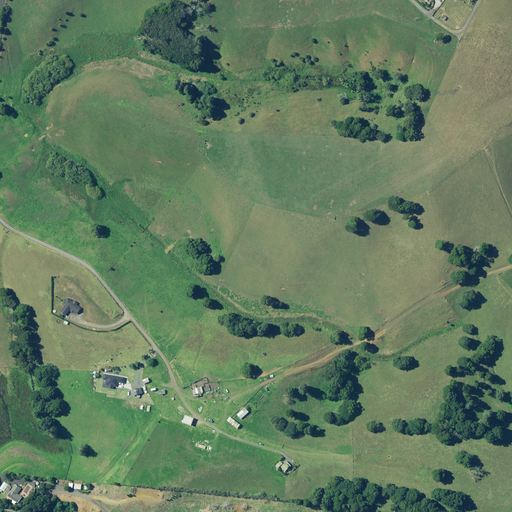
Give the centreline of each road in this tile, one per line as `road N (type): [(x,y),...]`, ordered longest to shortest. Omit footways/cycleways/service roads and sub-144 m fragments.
road 1 (unknown): [(0,216),(92,266),(157,347)]
road 2 (unknown): [(157,347),(193,410),(284,458)]
